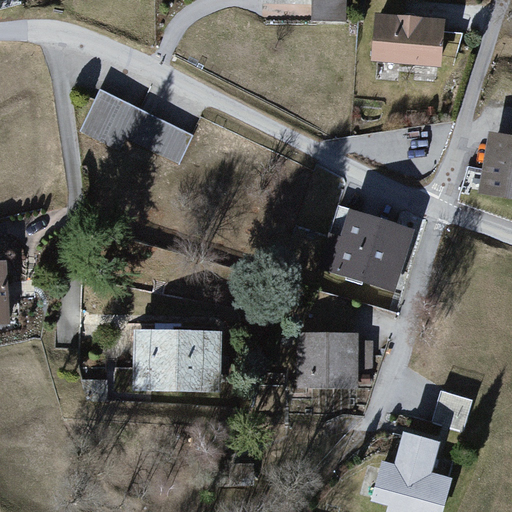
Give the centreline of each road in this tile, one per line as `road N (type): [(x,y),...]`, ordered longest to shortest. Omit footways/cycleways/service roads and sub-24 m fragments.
road 1 (residential): [(0,34),(67,37),(440,209)]
road 2 (residential): [(502,0),(440,209)]
